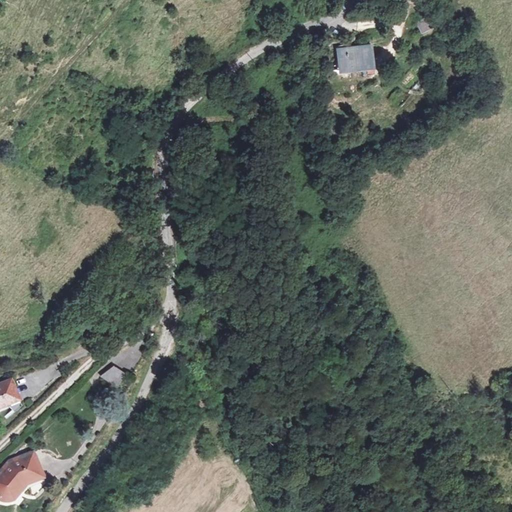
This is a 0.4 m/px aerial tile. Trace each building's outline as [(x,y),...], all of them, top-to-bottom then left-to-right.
[(429,16),(415,23),(420,32),(434,25),(429,16)] [(369,44),(337,50),(340,72),(373,66),(369,44)] [(393,91),(388,97),(398,106),(403,100),(393,91)] [(104,375),(115,383),(126,371),(117,366),(104,375)] [(128,372),(126,371),(115,383),(119,386),(128,372)] [(8,383),(0,385),(0,390),(1,394),(11,389),(8,383)] [(0,411),(17,404),(11,389),(1,394),(0,390),(0,411)] [(43,479),(33,452),(9,461),(0,471),(0,500),(8,502),(14,500),(26,485),(43,479)]
